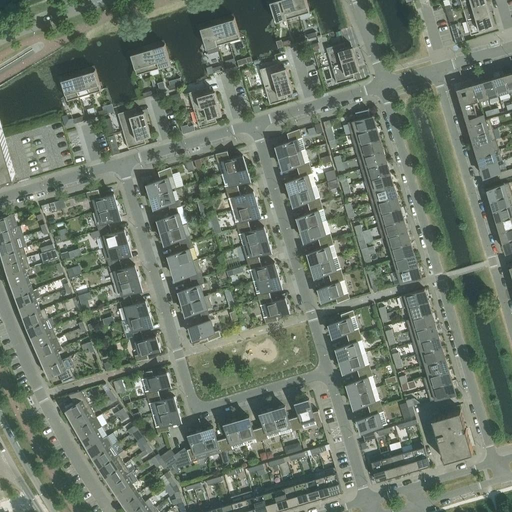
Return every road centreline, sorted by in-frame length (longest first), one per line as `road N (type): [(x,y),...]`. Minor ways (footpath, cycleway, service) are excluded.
road 1 (residential): [(328,372),(195,411),(121,163)]
road 2 (residential): [(383,86),(494,463)]
road 3 (residential): [(511,329),(434,71)]
road 4 (residential): [(255,124),(328,372)]
road 5 (residential): [(110,511),(35,385),(0,298)]
road 6 (residential): [(328,372),(367,500)]
